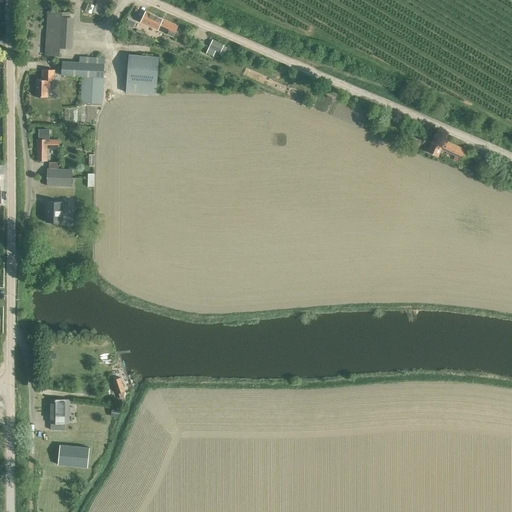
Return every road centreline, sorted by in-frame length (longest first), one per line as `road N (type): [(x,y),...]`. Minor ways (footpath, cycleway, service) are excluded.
road 1 (tertiary): [(511,156),(148,0)]
road 2 (residential): [(10,271),(29,193),(21,102),(10,91)]
road 3 (tertiary): [(10,271),(10,91)]
road 4 (tertiary): [(10,511),(9,388)]
